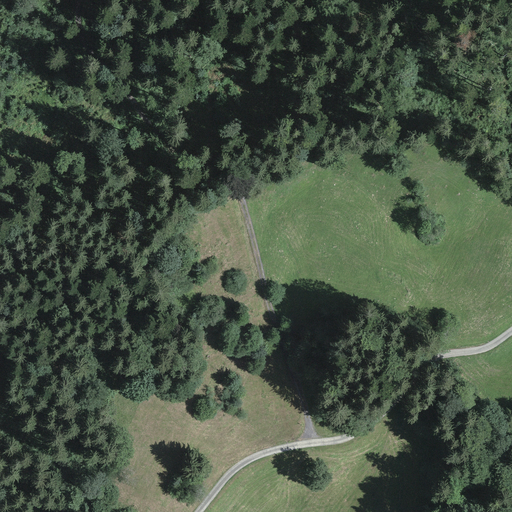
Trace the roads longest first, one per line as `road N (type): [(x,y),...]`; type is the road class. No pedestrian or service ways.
road 1 (track): [(311,443),(234,181),(145,119),(81,38),(79,0)]
road 2 (unclassified): [(511,331),(480,348),(430,358),(357,432),(239,465),(198,511)]
